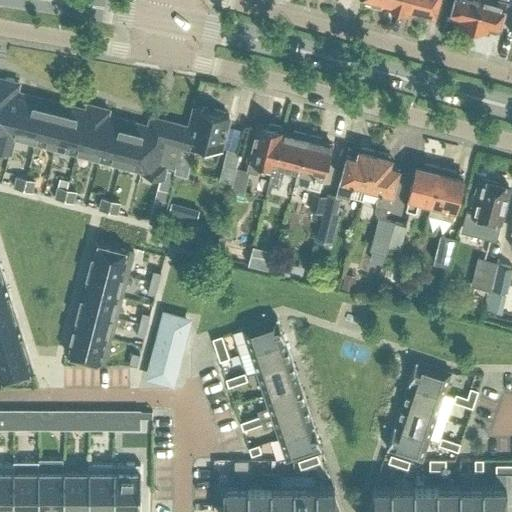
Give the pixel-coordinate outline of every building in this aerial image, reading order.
[(386,0),(386,2),(408,8),(410,0),(386,0)] [(410,0),(408,8),(432,15),(435,0),(410,0)] [(457,22),(472,26),(478,0),(452,0),(448,15),(452,16),(451,18),(458,20),(457,22)] [(478,0),(472,26),(486,30),(486,28),(493,29),(494,27),(498,28),(505,1),(504,1),(504,0),(478,0)] [(1,74),(0,77),(0,146),(9,149),(13,134),(24,92),(15,90),(18,79),(1,74)] [(45,97),(24,92),(13,134),(34,139),(45,97)] [(65,103),(45,97),(34,139),(54,144),(65,103)] [(87,102),(86,108),(75,150),(96,155),(106,113),(108,108),(87,102)] [(86,108),(65,103),(54,144),(75,150),(86,108)] [(178,182),(180,172),(187,173),(191,155),(187,153),(189,146),(200,149),(202,143),(220,148),(229,114),(194,105),(189,125),(188,130),(184,130),(178,150),(174,164),(175,165),(171,180),(178,182)] [(129,119),(106,113),(96,155),(118,161),(129,119)] [(152,125),(141,167),(140,170),(162,175),(166,162),(173,164),(174,164),(178,150),(184,130),(188,130),(189,125),(150,115),(148,124),(152,125)] [(148,124),(129,119),(118,161),(141,167),(152,125),(148,124)] [(235,165),(231,181),(230,186),(242,189),(245,179),(246,180),(249,169),(256,171),(257,167),(271,170),(273,162),(282,128),(281,128),(281,124),(268,120),(267,124),(257,121),(248,155),(249,156),(246,167),(235,165)] [(283,165),(297,168),(306,135),(282,129),(282,128),(273,162),(271,170),(269,178),(279,181),(283,165)] [(330,142),(306,135),(297,168),(294,180),(318,187),(321,175),(322,175),(330,142)] [(352,180),(365,183),(375,151),(358,146),(356,154),(346,152),(339,177),(341,177),(337,191),(348,194),(352,180)] [(218,178),(231,181),(235,165),(239,150),(225,147),(218,178)] [(387,242),(393,219),(384,216),(387,204),(391,190),(398,165),(388,163),(390,155),(375,151),(365,183),(364,190),(378,193),(376,201),(374,208),(377,214),(369,247),(372,247),(369,258),(381,262),(384,251),(387,242)] [(417,197),(431,200),(440,169),(416,163),(407,194),(409,194),(406,206),(414,208),(417,197)] [(462,175),(440,169),(431,200),(444,204),(441,215),(450,218),(453,206),(454,206),(462,175)] [(14,180),(13,185),(21,187),(24,176),(16,174),(14,180)] [(24,176),(21,187),(31,190),(33,182),(34,179),(24,176)] [(509,184),(480,176),(470,211),(488,215),(484,229),(496,232),(509,184)] [(57,185),(54,196),(63,198),(66,187),(57,185)] [(66,187),(63,198),(72,200),(74,194),(75,190),(66,187)] [(325,194),(313,191),(309,207),(322,210),(322,207),(325,194)] [(99,202),(98,207),(106,209),(109,198),(101,196),(99,202)] [(109,198),(106,209),(116,212),(118,206),(119,201),(109,198)] [(331,240),(338,211),(322,207),(322,210),(315,236),(331,240)] [(150,216),(148,220),(153,221),(158,222),(160,211),(151,209),(150,216)] [(405,222),(393,219),(387,242),(399,246),(405,222)] [(462,220),(452,247),(467,252),(476,225),(462,220)] [(448,263),(454,236),(439,232),(432,259),(448,263)] [(94,240),(87,263),(127,274),(133,250),(114,245),(94,240)] [(252,247),(248,262),(270,267),(273,252),(252,247)] [(489,288),(491,279),(492,279),(496,260),(496,259),(476,254),(469,283),(489,288)] [(279,259),(276,270),(300,276),(303,264),(279,259)] [(511,264),(496,260),(492,279),(507,283),(511,264)] [(87,263),(82,285),(121,295),(127,274),(87,263)] [(152,268),(149,280),(157,282),(160,270),(152,268)] [(356,274),(344,271),(340,286),(352,289),(356,274)] [(397,276),(395,283),(403,285),(405,278),(397,276)] [(149,280),(146,291),(154,293),(157,282),(149,280)] [(5,282),(0,283),(0,306),(11,303),(5,282)] [(82,285),(77,306),(116,316),(121,295),(82,285)] [(11,303),(0,306),(0,328),(18,323),(11,303)] [(77,306),(71,327),(110,337),(116,316),(77,306)] [(192,315),(162,307),(143,376),(174,384),(192,315)] [(141,310),(138,322),(146,324),(149,312),(141,310)] [(241,325),(249,348),(284,336),(276,314),(241,325)] [(138,322),(136,333),(143,335),(146,324),(138,322)] [(18,323),(0,328),(0,351),(25,344),(18,323)] [(71,327),(65,351),(82,355),(104,361),(110,337),(71,327)] [(221,333),(212,337),(219,359),(229,355),(221,333)] [(249,348),(256,369),(291,358),(284,336),(249,348)] [(25,344),(0,351),(0,377),(32,367),(25,344)] [(131,350),(128,362),(136,364),(139,352),(131,350)] [(415,357),(408,379),(443,391),(450,368),(415,357)] [(256,369),(263,391),(298,379),(291,358),(256,369)] [(244,370),(235,373),(237,381),(247,378),(244,370)] [(235,373),(225,376),(228,384),(237,381),(235,373)] [(258,413),(249,416),(252,424),(262,420),(260,417),(266,416),(271,414),(271,413),(306,401),(298,379),(263,391),(268,404),(256,408),(258,413)] [(408,379),(401,401),(436,412),(435,413),(446,417),(453,396),(442,392),(443,391),(408,379)] [(464,395),(462,403),(471,406),(477,388),(470,386),(466,395),(464,395)] [(452,399),(462,403),(464,395),(455,392),(452,399)] [(274,422),(278,434),(313,422),(306,401),(271,413),(271,414),(266,416),(260,417),(262,420),(263,426),(274,422)] [(401,401),(393,422),(428,434),(435,413),(436,412),(401,401)] [(122,407),(113,407),(113,414),(113,426),(121,427),(122,407)] [(14,426),(14,408),(5,408),(5,426),(14,426)] [(63,408),(54,408),(55,426),(63,426),(63,408)] [(63,414),(63,426),(72,426),(72,414),(63,414)] [(242,427),(252,424),(249,416),(240,420),(242,427)] [(278,434),(286,457),(320,445),(313,422),(278,434)] [(386,445),(421,456),(428,434),(393,422),(386,445)] [(438,442),(447,445),(450,438),(440,435),(438,442)] [(450,438),(447,445),(457,449),(460,441),(450,438)] [(258,442),(248,445),(251,453),(260,450),(258,442)] [(317,452),(307,455),(309,463),(319,459),(317,452)] [(387,460),(397,463),(400,456),(390,452),(387,460)] [(309,463),(307,455),(297,459),(299,466),(309,463)] [(400,456),(397,463),(407,467),(409,459),(400,456)] [(482,468),(482,457),(474,458),(474,468),(482,468)] [(13,508),(38,508),(38,458),(14,458),(14,461),(13,461),(13,508)] [(38,508),(63,508),(63,468),(40,468),(40,458),(38,458),(38,508)] [(247,458),(239,458),(239,468),(247,468),(247,458)] [(436,468),(436,458),(428,458),(428,468),(436,468)] [(445,458),(436,458),(436,468),(445,467),(445,458)] [(0,507),(13,508),(13,461),(0,461),(0,507)] [(63,508),(88,508),(88,461),(88,468),(63,468),(63,508)] [(88,508),(114,508),(114,461),(88,461),(88,508)] [(140,461),(114,461),(114,508),(140,508),(140,461)] [(511,462),(495,462),(495,484),(482,484),(481,511),(505,511),(506,508),(511,507),(511,462)] [(237,485),(224,485),(223,511),(247,511),(247,484),(247,471),(237,471),(237,485)] [(271,484),(270,484),(270,511),(293,511),(293,484),(279,484),(279,472),(271,472),(271,484)] [(270,511),(270,484),(247,484),(247,511),(270,511)] [(293,511),(315,511),(316,484),(293,484),(293,511)] [(343,511),(334,484),(316,484),(315,511),(343,511)] [(373,484),(363,511),(390,511),(391,484),(373,484)] [(413,484),(391,484),(390,511),(413,511),(413,484)] [(436,484),(413,484),(413,511),(436,511),(436,484)] [(459,511),(459,484),(436,484),(436,511),(459,511)] [(481,511),(482,484),(459,484),(459,511),(481,511)]
